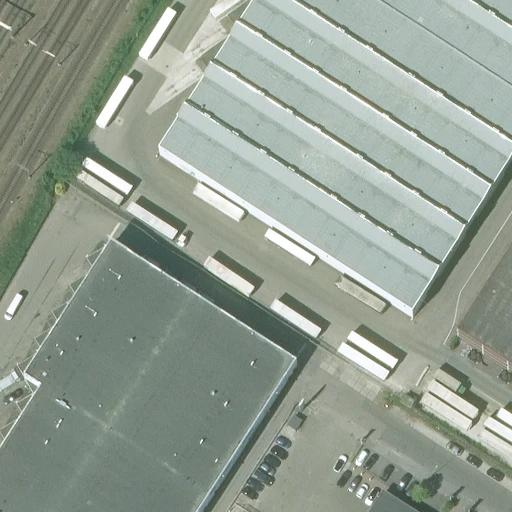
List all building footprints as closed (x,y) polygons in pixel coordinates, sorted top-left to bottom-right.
[(511,0),(255,0),(226,20),(237,35),(200,61),(210,76),(158,157),(410,321),(511,161),(511,0)] [(0,451),(0,511),(202,511),(296,368),(110,248),(110,249),(86,263),(93,275),(69,290),(76,302),(75,303),(52,317),(59,329),(58,330),(34,344),(41,356),(17,371),(24,383),(41,394),(40,395),(16,409),(23,421),(0,435),(0,437),(6,448),(5,449),(0,451)] [(511,253),(456,340),(511,376),(511,253)] [(410,411),(415,404),(405,398),(400,404),(410,411)] [(406,511),(383,497),(373,511),(406,511)]
